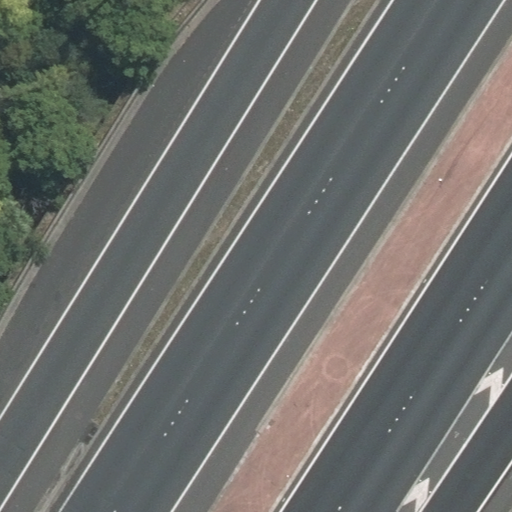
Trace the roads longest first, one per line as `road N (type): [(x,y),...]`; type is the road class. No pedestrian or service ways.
road 1 (motorway): [(447,0),(115,511)]
road 2 (motorway): [(289,0),(0,466)]
road 3 (motorway): [(511,245),(340,511)]
road 4 (motorway): [(511,412),(442,511)]
